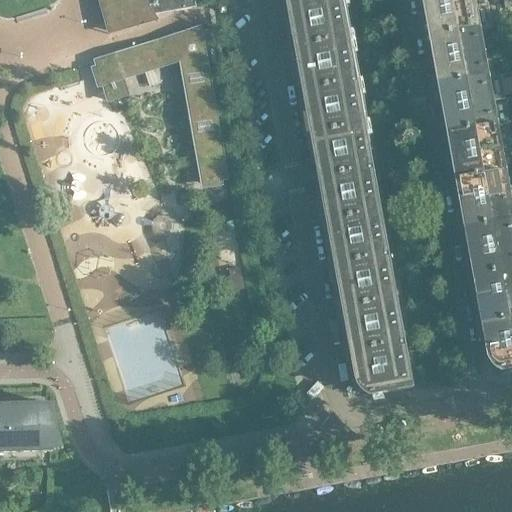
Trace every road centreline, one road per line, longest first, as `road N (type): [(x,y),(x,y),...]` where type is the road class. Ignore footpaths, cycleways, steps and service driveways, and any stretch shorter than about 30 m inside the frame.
road 1 (residential): [(261,0),(339,414),(362,420),(474,399)]
road 2 (residential): [(401,0),(474,399)]
